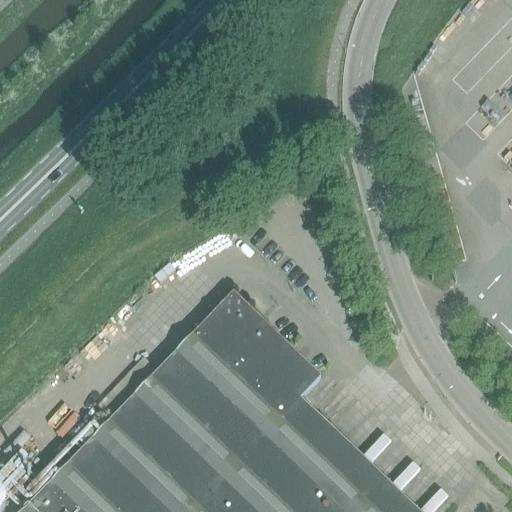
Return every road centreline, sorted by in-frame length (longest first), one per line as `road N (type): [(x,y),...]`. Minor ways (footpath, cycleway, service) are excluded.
road 1 (unclassified): [(511,445),(447,374),(400,285),(358,102),(364,41),(381,0)]
road 2 (primary): [(0,219),(223,0)]
